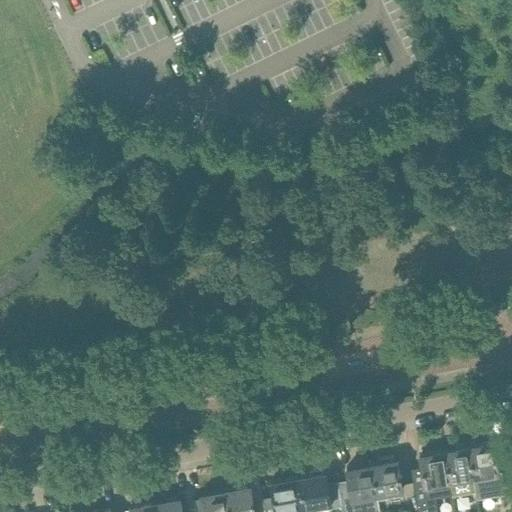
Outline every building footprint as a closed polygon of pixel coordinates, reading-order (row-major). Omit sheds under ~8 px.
[(324,357),(327,379),(392,369),(388,347),(324,357)] [(493,440),(468,445),(476,489),(477,496),(502,492),(501,485),(493,440)] [(454,447),(444,449),(451,494),(476,489),(468,445),(466,445),(462,443),(456,444),(454,447)] [(421,465),(410,467),(417,506),(436,503),(435,496),(451,494),(444,449),(419,454),(421,465)] [(382,460),(371,462),(377,498),(387,496),(387,492),(402,489),(396,457),(394,458),(393,454),(381,456),(382,460)] [(348,479),(337,481),(342,504),(342,511),(365,511),(379,510),(377,498),(371,462),(346,467),(348,479)] [(310,473),(299,475),(305,510),(305,511),(305,510),(330,506),(342,504),(337,481),(327,483),(325,470),(322,471),(322,467),(309,469),(310,473)] [(264,496),(262,496),(265,511),(305,511),(305,510),(299,475),(270,480),(272,495),(274,502),(265,503),(264,496)] [(255,511),(250,483),(225,488),(229,511),(255,511)] [(200,497),(194,498),(196,511),(229,511),(225,488),(200,492),(200,497)] [(182,511),(180,496),(155,500),(156,511),(182,511)] [(130,511),(156,511),(155,500),(129,505),(130,511)] [(437,511),(436,503),(417,506),(418,511),(437,511)]
